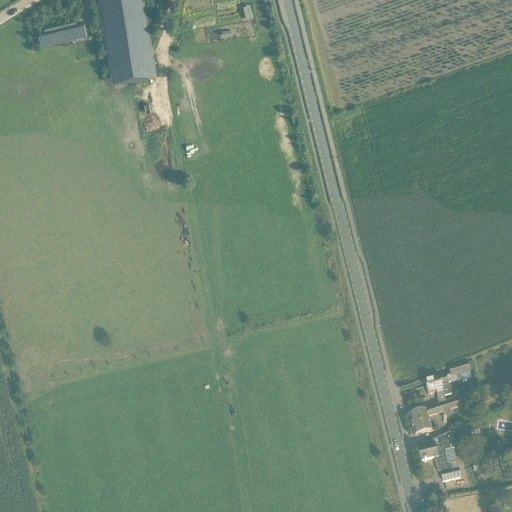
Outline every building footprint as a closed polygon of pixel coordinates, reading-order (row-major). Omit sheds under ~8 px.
[(144,0),(98,0),(111,74),(155,67),(144,0)] [(45,32),(39,34),(41,44),(86,33),(84,23),(76,25),(75,25),(74,21),(45,28),(44,28),(45,32)] [(434,381),(424,383),(427,396),(436,394),(437,399),(447,397),(451,395),(448,383),(451,383),(452,384),(456,383),(454,378),(470,373),(469,372),(467,364),(448,369),(437,372),(439,379),(434,381)] [(490,388),(494,397),(501,393),(497,385),(490,388)] [(440,404),(440,406),(408,416),(414,435),(430,430),(427,418),(443,413),(442,412),(472,403),(470,395),(440,404)] [(434,447),(417,451),(420,462),(430,460),(435,459),(438,472),(440,472),(441,474),(450,472),(452,472),(450,464),(447,465),(444,453),(454,450),(450,434),(439,439),(440,444),(433,445),(434,447)] [(483,458),(470,462),(474,474),(476,473),(478,481),(486,479),(484,471),(487,470),(483,458)] [(450,472),(441,474),(443,483),(452,481),(460,479),(458,471),(452,472),(450,472)]
